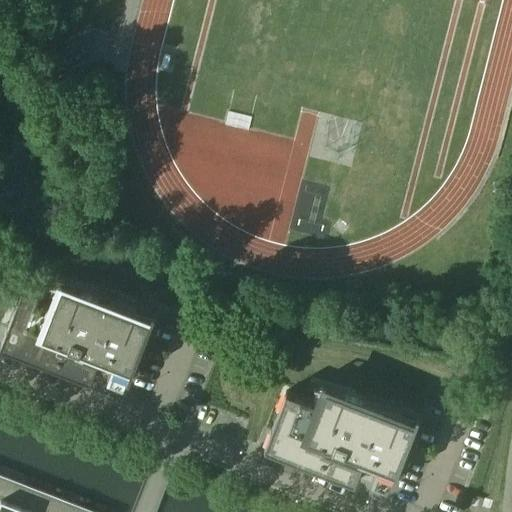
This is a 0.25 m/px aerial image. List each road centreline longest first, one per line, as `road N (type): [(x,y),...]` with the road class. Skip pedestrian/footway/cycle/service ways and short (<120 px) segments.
road 1 (unclassified): [(367,511),(175,436)]
road 2 (unclassified): [(175,436),(0,367)]
